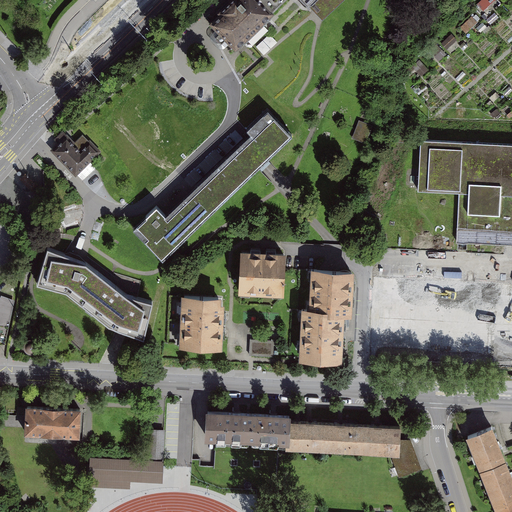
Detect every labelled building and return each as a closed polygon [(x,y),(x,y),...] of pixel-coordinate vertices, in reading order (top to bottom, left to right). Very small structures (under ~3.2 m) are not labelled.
[(238,0),(214,23),(241,51),(293,0),(304,0),(327,23),(350,0),(238,0)] [(300,136),(277,112),(259,128),(263,132),(176,214),(167,204),(145,225),(158,239),(156,241),(172,257),(266,168),(300,136)] [(362,122),(359,121),(352,140),(366,145),(373,126),(362,122)] [(459,189),(458,240),(511,241),(511,138),(420,136),(418,188),(459,189)] [(72,137),(57,151),(78,175),(103,153),(93,142),(84,150),(72,137)] [(28,175),(22,180),(34,194),(40,188),(28,175)] [(71,246),(70,253),(90,254),(90,247),(71,246)] [(95,264),(56,248),(45,285),(75,293),(118,326),(123,328),(153,339),(161,304),(133,295),(95,264)] [(294,253),(247,251),(247,295),(293,296),(294,253)] [(311,307),(302,306),(299,359),(342,362),(344,314),(354,315),(356,270),(313,268),(311,307)] [(226,297),(182,295),(180,346),(224,347),(226,297)] [(250,355),(278,356),(278,334),(251,333),(250,355)] [(87,409),(32,407),(32,437),(87,438),(87,409)] [(302,415),(215,410),(214,440),(293,445),(292,449),(395,455),(402,476),(425,468),(411,426),(301,420),(302,415)] [(511,511),(511,451),(502,424),(474,435),(503,511),(511,511)] [(165,430),(150,430),(149,460),(164,460),(165,430)] [(165,462),(90,458),(89,488),(131,490),(131,484),(164,485),(165,462)]
